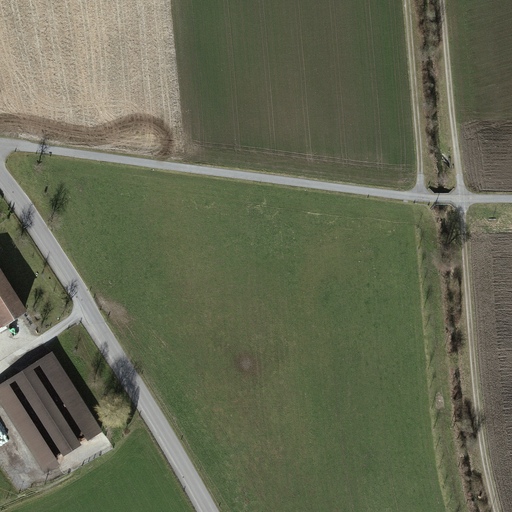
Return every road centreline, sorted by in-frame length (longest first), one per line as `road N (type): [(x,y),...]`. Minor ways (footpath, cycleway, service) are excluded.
road 1 (track): [(497,511),(481,437),(446,0)]
road 2 (track): [(428,196),(0,143)]
road 3 (unclassified): [(0,178),(89,308),(204,511)]
road 4 (track): [(428,196),(410,0)]
